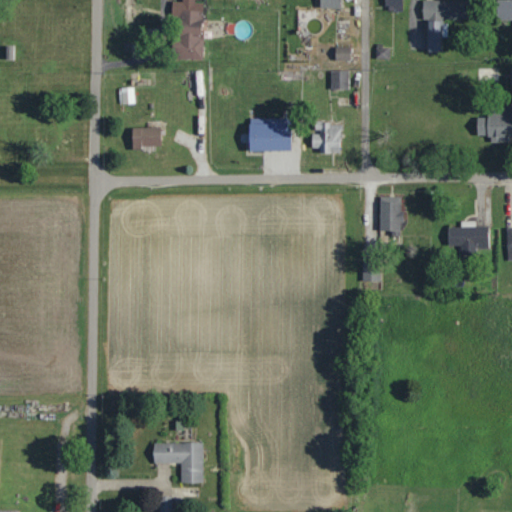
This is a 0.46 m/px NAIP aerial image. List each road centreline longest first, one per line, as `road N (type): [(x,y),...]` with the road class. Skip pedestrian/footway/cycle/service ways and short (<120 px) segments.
road 1 (residential): [(94,511),(96,0)]
road 2 (residential): [(95,182),(511,174)]
road 3 (residential): [(367,176),(365,0)]
